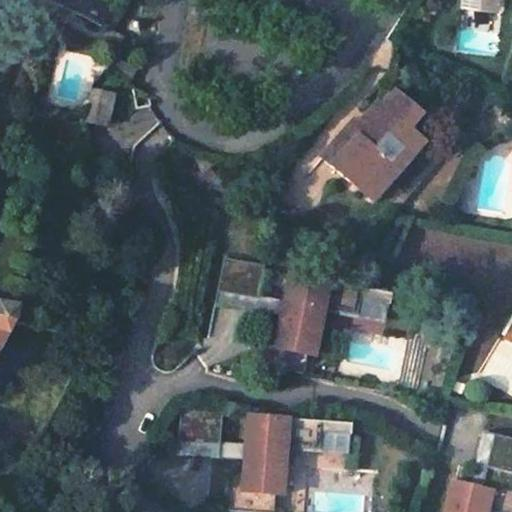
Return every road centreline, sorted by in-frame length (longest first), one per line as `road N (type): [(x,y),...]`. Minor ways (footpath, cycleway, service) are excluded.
road 1 (unknown): [(161,102),(140,185),(154,247),(152,291),(122,411),(130,511)]
road 2 (residential): [(170,0),(161,102),(185,130),(218,142),(260,133),(302,107),(395,0)]
